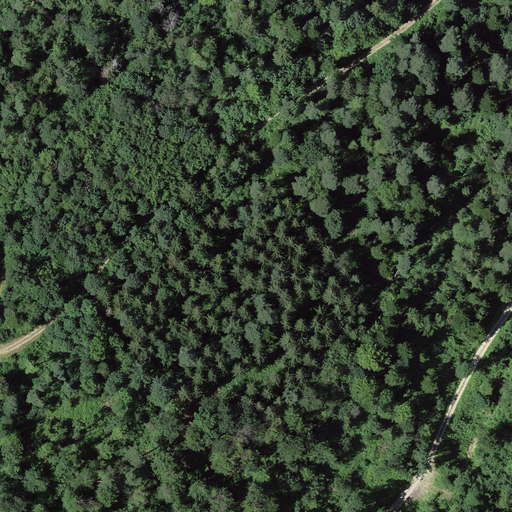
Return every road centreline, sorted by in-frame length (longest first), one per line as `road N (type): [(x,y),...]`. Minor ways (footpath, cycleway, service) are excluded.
road 1 (track): [(439,0),(143,221),(47,324),(0,351)]
road 2 (track): [(394,511),(413,489),(489,329),(511,304)]
